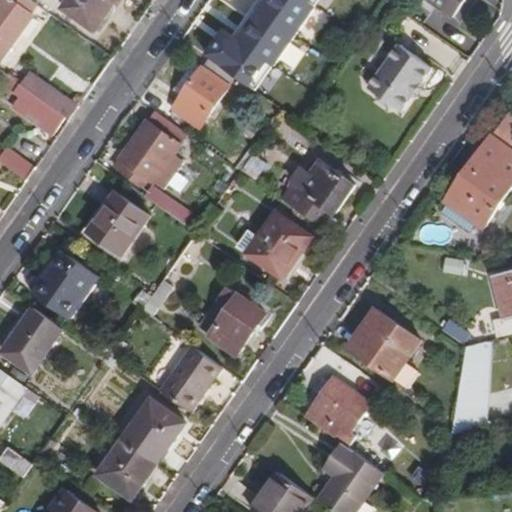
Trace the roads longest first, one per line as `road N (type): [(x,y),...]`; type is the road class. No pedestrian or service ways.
road 1 (residential): [(181,511),(511,46)]
road 2 (residential): [(178,0),(0,257)]
